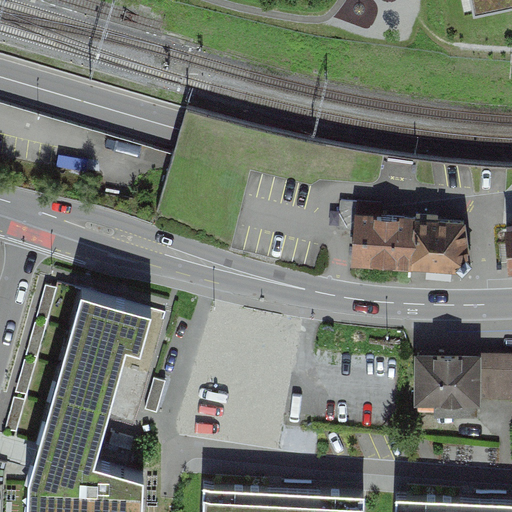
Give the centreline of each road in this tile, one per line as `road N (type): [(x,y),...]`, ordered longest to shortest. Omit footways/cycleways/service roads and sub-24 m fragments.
road 1 (primary): [(511,194),(353,177),(0,80)]
road 2 (residential): [(511,304),(336,299),(33,211)]
road 3 (residential): [(33,211),(0,353)]
